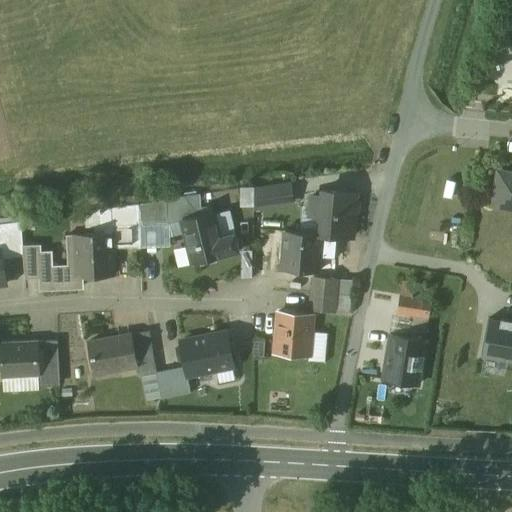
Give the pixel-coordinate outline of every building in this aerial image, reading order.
[(511,175),(497,173),(491,208),(511,211),(511,175)] [(264,187),(254,189),(254,208),(292,202),(290,186),(264,190),(264,187)] [(197,192),(141,201),(142,223),(169,222),(168,218),(186,217),(203,212),(197,192)] [(321,193),(321,199),(311,198),(309,217),(319,218),(317,237),(320,237),(336,238),(351,240),(356,196),(321,193)] [(96,224),(96,232),(120,231),(120,244),(135,245),(134,223),(139,223),(139,201),(87,210),(87,224),(96,224)] [(203,212),(186,217),(188,227),(185,227),(194,261),(240,248),(236,232),(222,235),(215,209),(203,212)] [(19,221),(3,222),(5,246),(21,245),(19,221)] [(96,232),(77,232),(78,274),(83,274),(114,273),(113,245),(120,244),(120,231),(96,232)] [(42,242),(24,243),(25,277),(41,276),(41,287),(83,285),(83,274),(78,274),(77,232),(69,233),(70,264),(52,265),(51,250),(42,251),(42,242)] [(317,237),(284,234),(284,236),(286,237),(285,250),(283,250),(281,271),(317,275),(318,260),(320,237),(317,237)] [(336,238),(320,237),(318,260),(334,261),(336,238)] [(339,282),(315,280),(313,295),(338,298),(339,282)] [(434,289),(402,284),(398,316),(411,318),(429,321),(434,289)] [(278,312),(274,354),(309,356),(312,314),(278,312)] [(418,387),(429,321),(411,318),(407,339),(391,336),(384,382),(418,387)] [(501,320),(489,318),(482,356),(511,361),(511,320),(501,319),(501,320)] [(132,331),(89,340),(96,372),(139,363),(132,331)] [(187,374),(234,365),(227,331),(180,341),(185,366),(187,374)] [(4,343),(2,343),(4,374),(41,372),(39,341),(15,342),(15,344),(4,344),(4,343)] [(185,366),(155,372),(161,398),(191,392),(187,374),(185,366)]
